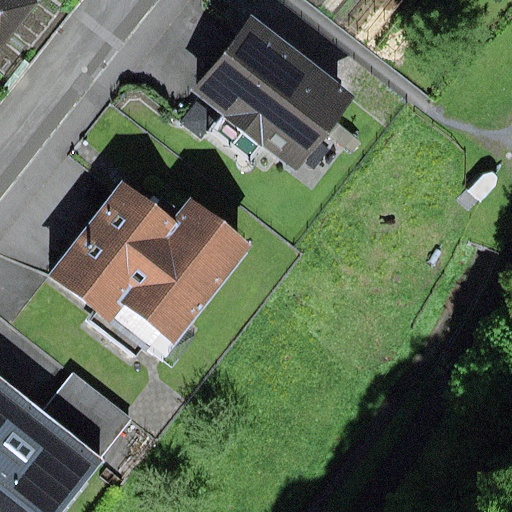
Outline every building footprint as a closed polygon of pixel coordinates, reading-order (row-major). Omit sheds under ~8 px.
[(0,0),(0,50),(41,0),(0,0)] [(258,25),(209,85),(231,103),(208,132),(247,163),(262,144),(295,170),(352,100),(258,25)] [(127,179),(53,274),(161,358),(248,247),(194,206),(182,221),(127,179)] [(0,377),(0,511),(71,511),(110,462),(102,456),(48,414),(0,377)] [(76,378),(48,414),(102,456),(130,421),(76,378)]
